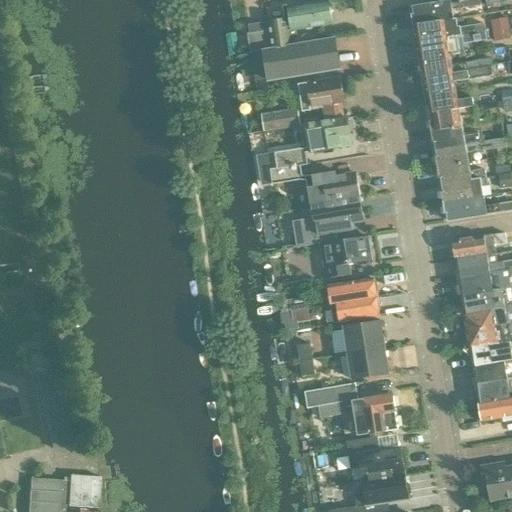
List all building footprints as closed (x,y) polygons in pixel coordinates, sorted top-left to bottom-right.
[(271,31),(248,35),(251,53),(264,51),(290,47),(288,32),(301,30),(301,29),(332,24),(328,0),(283,8),(286,20),(269,23),(271,31)] [(451,0),(412,7),(413,14),(411,15),(413,26),(453,19),(454,19),(452,9),(463,7),(464,9),(481,6),(480,0),(460,0),(451,2),(451,0)] [(510,28),(508,18),(491,21),(493,31),(510,28)] [(417,36),(418,43),(475,34),(485,32),(484,24),(473,25),(455,29),(453,19),(413,26),(415,37),(417,36)] [(510,28),(493,31),(494,41),(511,38),(510,28)] [(417,50),(419,61),(450,56),(465,53),(463,44),(476,42),(486,40),(485,32),(475,34),(418,43),(419,50),(417,50)] [(290,47),(264,51),(268,80),(269,81),(340,69),(335,39),(290,47)] [(423,72),(424,78),(491,67),(490,59),(452,65),(450,56),(419,61),(421,72),(423,72)] [(423,86),(425,97),(456,92),(455,82),(492,75),(491,67),(424,78),(425,85),(423,86)] [(345,102),(341,78),(299,85),(303,111),(324,108),(324,105),(325,105),(327,121),(344,119),(341,103),(345,102)] [(429,108),(430,115),(473,107),(472,98),(458,101),(456,92),(425,97),(427,108),(429,108)] [(497,103),(486,105),(487,114),(499,112),(497,103)] [(429,121),(431,132),(462,127),(460,118),(475,115),(473,107),(430,115),(431,121),(429,121)] [(262,116),(264,132),(300,126),(298,110),(262,116)] [(309,152),(309,153),(352,146),(350,133),(353,130),(352,123),(348,122),(348,119),(305,125),(308,148),(309,152)] [(435,143),(436,149),(481,142),(479,134),(464,136),(462,127),(431,132),(433,143),(435,143)] [(435,157),(437,167),(468,162),(466,153),(505,147),(504,138),(481,142),(436,149),(437,156),(435,157)] [(268,154),(271,172),(300,167),(300,166),(307,165),(305,153),(309,152),(308,148),(268,154)] [(441,178),(442,185),(485,178),(484,169),(469,171),(468,162),(437,167),(438,178),(441,178)] [(300,167),(271,172),(273,185),(302,179),(300,167)] [(306,177),(311,205),(360,197),(356,174),(336,177),(335,173),(306,177)] [(441,192),(442,203),(483,196),(481,187),(486,186),(485,178),(442,185),(443,192),(441,192)] [(483,196),(442,203),(444,214),(447,214),(448,222),(487,216),(511,211),(511,202),(485,207),(483,196)] [(293,222),(297,248),(321,244),(322,244),(337,242),(336,233),(352,231),(351,223),(364,220),(360,197),(311,205),(313,219),(293,222)] [(455,261),(455,260),(496,254),(494,245),(507,243),(505,233),(452,242),(455,261)] [(320,268),(322,280),(350,276),(348,264),(371,261),(369,250),(372,245),(368,241),(367,237),(337,242),(322,244),(322,247),(319,249),(322,264),(325,265),(325,267),(320,268)] [(291,249),(282,251),(284,259),(296,257),(295,248),(291,249)] [(455,260),(458,279),(511,269),(511,260),(497,263),(496,254),(455,260)] [(511,269),(458,279),(461,296),(504,289),(502,280),(511,278),(511,269)] [(328,287),(331,305),(377,298),(374,280),(328,287)] [(460,309),(461,315),(511,306),(511,297),(510,288),(504,289),(461,296),(463,308),(460,309)] [(348,321),(380,316),(377,298),(331,305),(334,324),(348,321)] [(463,320),(465,332),(511,324),(511,306),(461,315),(462,321),(463,320)] [(344,328),(348,354),(385,348),(381,322),(344,328)] [(466,344),(467,350),(511,342),(511,324),(465,332),(466,344)] [(471,355),(472,367),(511,360),(511,342),(467,350),(468,356),(471,355)] [(297,346),(299,361),(313,359),(310,343),(297,346)] [(385,348),(348,354),(352,380),(389,374),(385,348)] [(35,363),(53,449),(77,444),(59,358),(35,363)] [(313,359),(299,361),(302,377),(315,374),(313,359)] [(511,360),(472,367),(475,385),(511,379),(511,360)] [(13,370),(0,372),(0,421),(22,417),(13,370)] [(511,379),(475,385),(478,403),(511,397),(511,379)] [(319,407),(321,418),(355,413),(359,436),(398,430),(392,395),(358,401),(356,384),(304,392),(307,409),(319,407)] [(511,397),(478,403),(481,421),(505,417),(505,422),(511,420),(511,397)] [(347,443),(351,470),(361,468),(363,481),(405,474),(404,465),(406,461),(405,453),(401,451),(401,448),(373,453),(371,439),(347,443)] [(488,473),(492,501),(511,497),(511,467),(506,468),(505,463),(483,467),(484,474),(488,473)] [(31,479),(28,511),(65,511),(66,506),(98,508),(100,484),(100,476),(99,476),(70,474),(69,482),(31,479)] [(382,511),(381,504),(409,500),(409,497),(411,494),(410,486),(407,483),(405,474),(363,481),(365,493),(355,495),(357,508),(330,511),(382,511)]
